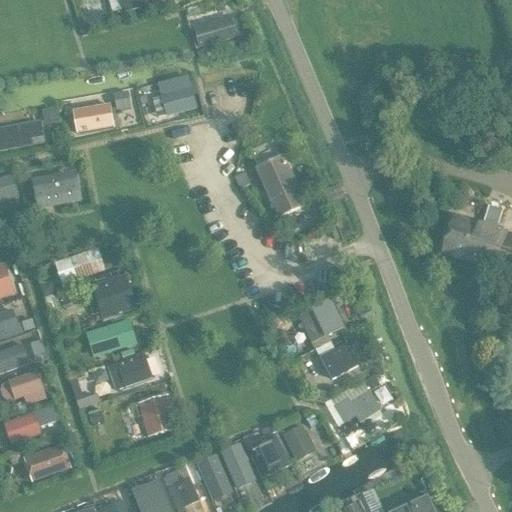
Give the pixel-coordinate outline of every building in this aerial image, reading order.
[(149,0),(118,0),(122,14),(151,6),(149,0)] [(231,16),(191,29),(200,50),(238,38),(231,16)] [(196,110),(191,88),(161,95),(166,118),(196,110)] [(127,94),(115,96),(118,110),(130,108),(127,94)] [(114,129),(110,107),(74,113),(78,135),(114,129)] [(41,122),(0,129),(0,152),(45,144),(41,122)] [(283,156),(256,168),(279,219),(306,207),(283,156)] [(0,203),(17,199),(11,177),(0,180),(0,203)] [(73,177),(37,186),(41,206),(78,198),(73,177)] [(454,216),(442,255),(511,276),(511,234),(498,230),(504,211),(489,207),(483,225),(454,216)] [(67,284),(77,280),(77,281),(106,272),(99,249),(70,259),(70,260),(60,263),(67,284)] [(0,305),(2,305),(0,300),(13,295),(4,270),(0,271),(0,305)] [(103,322),(137,312),(127,277),(93,287),(103,322)] [(342,337),(341,337),(330,317),(325,304),(297,317),(311,346),(328,337),(331,343),(334,350),(346,344),(342,337)] [(23,334),(20,325),(18,326),(13,311),(0,315),(0,341),(4,340),(23,334)] [(135,347),(129,326),(93,337),(99,357),(135,347)] [(332,382),(359,367),(347,344),(320,360),(332,382)] [(0,353),(0,372),(26,363),(19,347),(0,353)] [(153,380),(146,359),(144,355),(116,365),(118,371),(110,374),(116,392),(153,380)] [(13,404),(16,403),(25,400),(28,408),(47,401),(37,372),(9,382),(9,383),(5,385),(4,386),(3,387),(2,389),(2,391),(2,393),(2,394),(2,396),(3,398),(4,399),(5,401),(7,402),(8,403),(10,403),(12,404),(13,404)] [(361,425),(382,412),(371,394),(349,408),(347,404),(337,410),(346,424),(356,418),(361,425)] [(138,405),(148,439),(178,431),(168,396),(138,405)] [(4,425),(11,446),(41,436),(34,414),(4,425)] [(317,453),(304,426),(283,437),(297,463),(317,453)] [(33,483),(71,469),(63,446),(25,460),(33,483)] [(240,447),(224,454),(239,489),(256,482),(240,447)] [(287,467),(279,450),(258,460),(266,477),(287,467)] [(218,455),(199,464),(215,498),(233,490),(218,455)] [(200,502),(186,469),(165,478),(180,511),(200,502)] [(142,511),(170,511),(159,482),(134,493),(142,511)] [(370,511),(383,511),(377,498),(367,502),(370,511)] [(434,511),(429,501),(428,498),(398,511),(434,511)] [(126,511),(122,502),(99,511),(126,511)]
